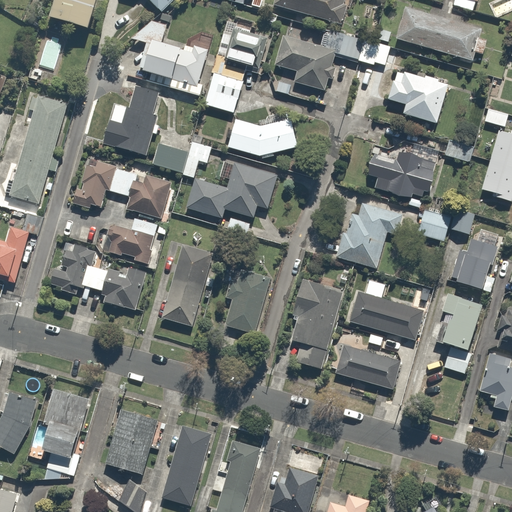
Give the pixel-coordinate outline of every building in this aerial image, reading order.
[(48,0),(44,15),(85,27),(92,0),(48,0)] [(147,0),(160,12),(172,0),(147,0)] [(272,0),(270,7),(340,28),(349,0),(272,0)] [(476,0),(450,0),(449,5),(470,10),(472,0),(473,0),(476,1),(476,0)] [(437,52),(466,60),(469,52),(481,55),(485,40),(473,36),(476,26),(403,4),(393,39),(427,49),(425,57),(434,60),(437,52)] [(163,24),(150,21),(128,38),(144,41),(137,70),(135,78),(200,95),(203,85),(195,83),(204,49),(182,43),(180,49),(158,44),(163,24)] [(266,36),(224,25),(215,57),(257,68),(266,36)] [(372,63),(383,66),(388,45),(341,33),(335,53),(355,59),(354,61),(372,65),(372,63)] [(279,34),(271,64),(293,71),(290,82),(321,91),(333,50),(279,34)] [(218,75),(209,72),(202,104),(234,112),(244,72),(220,66),(218,75)] [(437,123),(446,83),(436,81),(437,77),(391,70),(384,100),(402,104),(399,114),(437,123)] [(155,91),(135,84),(125,112),(111,107),(98,143),(140,157),(155,115),(148,113),(155,91)] [(65,103),(29,92),(24,109),(30,111),(6,194),(36,203),(65,103)] [(485,110),(482,123),(503,127),(506,115),(485,110)] [(224,147),(259,157),(295,147),(288,118),(259,125),(232,117),(224,147)] [(511,133),(495,128),(477,189),(488,192),(488,195),(507,200),(511,183),(511,133)] [(212,146),(190,140),(186,152),(156,143),(150,165),(192,178),(197,162),(206,165),(212,146)] [(387,191),(387,196),(408,200),(409,193),(420,195),(421,191),(429,193),(436,162),(416,158),(417,154),(395,149),(392,158),(369,153),(364,164),(364,175),(373,177),(370,188),(387,191)] [(68,202),(99,211),(105,190),(125,195),(121,209),(157,219),(168,181),(87,158),(78,190),(71,188),(68,202)] [(253,205),(271,210),(274,197),(267,195),(272,174),(231,163),(224,188),(192,179),(184,209),(218,218),(220,208),(250,216),(253,205)] [(447,219),(430,213),(433,203),(421,200),(418,212),(421,213),(415,234),(441,242),(446,226),(466,232),(472,213),(450,206),(447,219)] [(349,214),(343,232),(340,231),(332,256),(373,270),(386,231),(395,234),(401,216),(359,202),(355,216),(349,214)] [(0,275),(2,276),(1,280),(14,284),(26,235),(37,238),(43,216),(25,212),(20,230),(6,226),(3,240),(0,239),(0,275)] [(145,264),(153,236),(156,223),(131,216),(128,229),(109,224),(105,239),(109,240),(105,253),(120,257),(121,254),(133,257),(132,261),(145,264)] [(248,222),(227,216),(224,228),(245,233),(248,222)] [(96,229),(82,226),(78,241),(93,244),(96,229)] [(480,293),(495,248),(463,237),(448,282),(480,293)] [(215,254),(181,244),(159,317),(193,328),(215,254)] [(55,285),(54,290),(72,295),(74,286),(101,293),(99,302),(133,311),(144,268),(131,265),(128,276),(86,265),(89,253),(64,247),(59,267),(48,264),(45,276),(49,277),(47,283),(55,285)] [(219,297),(230,299),(223,325),(255,333),(270,276),(240,268),(234,267),(230,282),(224,281),(219,297)] [(295,278),(286,313),(296,316),(289,341),(297,343),(292,362),(319,369),(340,290),(295,278)] [(354,293),(346,322),(410,340),(419,310),(354,293)] [(453,346),(470,351),(483,304),(447,294),(442,312),(451,315),(450,320),(443,344),(453,346)] [(511,352),(511,310),(497,307),(488,347),(511,352)] [(368,331),(366,343),(381,346),(384,335),(368,331)] [(340,343),(332,372),(389,389),(398,361),(340,343)] [(463,350),(445,345),(439,368),(464,375),(471,352),(463,350)] [(511,356),(486,350),(475,392),(492,396),(490,406),(507,410),(511,396),(511,356)] [(43,468),(64,475),(70,454),(66,453),(82,398),(48,388),(38,422),(43,423),(35,449),(47,453),(43,468)] [(0,419),(0,447),(9,454),(28,424),(35,399),(8,392),(1,418),(0,419)] [(101,463),(140,474),(148,446),(160,449),(167,423),(118,408),(101,463)] [(209,433),(178,425),(159,500),(189,508),(209,433)] [(227,441),(221,461),(226,463),(211,511),(236,511),(255,449),(227,441)] [(265,507),(272,509),(270,511),(307,511),(317,473),(284,466),(280,482),(271,480),(265,507)] [(137,511),(148,488),(128,479),(116,504),(133,511),(137,511)] [(0,511),(9,511),(15,495),(0,489),(0,511)] [(423,494),(419,511),(441,511),(444,498),(423,494)] [(363,511),(367,500),(346,495),(343,506),(327,501),(323,511),(363,511)]
